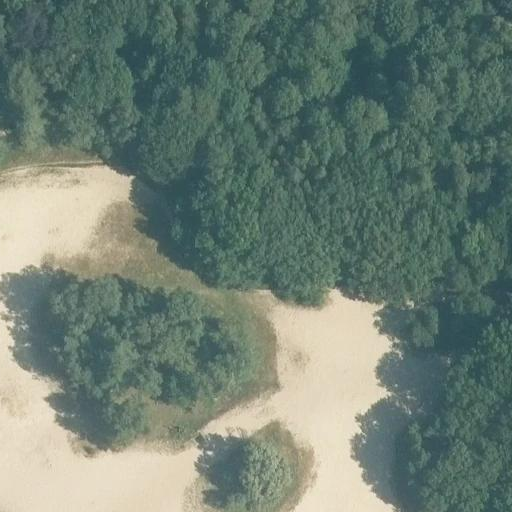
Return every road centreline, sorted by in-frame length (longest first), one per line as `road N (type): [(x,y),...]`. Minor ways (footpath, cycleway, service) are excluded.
road 1 (track): [(113,511),(161,462),(395,372),(511,350)]
road 2 (track): [(335,0),(319,65),(441,199),(511,211)]
road 3 (track): [(0,104),(44,91),(17,0)]
